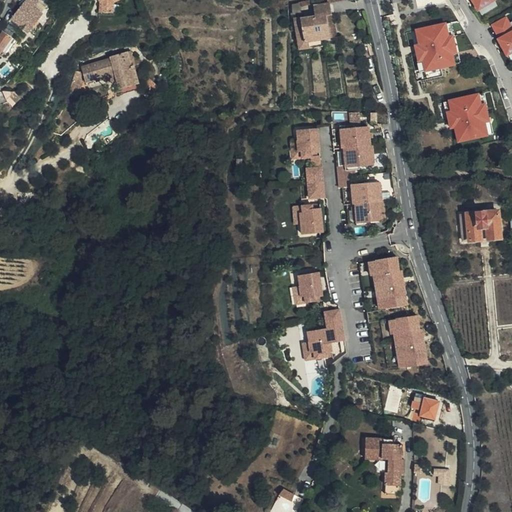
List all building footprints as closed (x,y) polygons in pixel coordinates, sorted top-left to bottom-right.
[(26,0),(13,18),(21,25),(30,32),(42,13),(34,7),(38,1),(37,0),(26,0)] [(115,2),(118,0),(100,0),(101,1),(101,11),(114,12),(115,2)] [(311,0),(310,0),(301,5),(302,8),(312,4),(311,0)] [(472,0),(479,12),(498,1),(497,0),(472,0)] [(47,7),(38,1),(34,7),(42,13),(47,7)] [(337,13),(335,2),(313,6),(315,16),(301,20),(306,42),(321,39),(336,36),(332,14),(337,13)] [(337,13),(332,14),(336,36),(342,35),(337,13)] [(511,25),(507,16),(492,24),(499,37),(497,38),(508,57),(511,54),(511,25)] [(4,31),(12,37),(21,25),(13,18),(4,31)] [(301,18),(295,19),(301,50),(322,46),(321,39),(306,42),(301,20),(301,18)] [(452,34),(449,21),(417,29),(420,43),(415,44),(419,61),(424,60),(427,72),(457,65),(455,54),(459,53),(455,34),(452,34)] [(0,53),(12,37),(4,31),(0,37),(0,53)] [(129,52),(110,57),(111,60),(82,67),(85,80),(95,77),(96,80),(115,75),(119,90),(120,90),(140,85),(135,66),(132,67),(129,52)] [(123,99),(142,94),(140,85),(120,90),(123,99)] [(483,103),(481,92),(450,99),(453,111),(448,112),(452,128),(456,127),(460,142),(490,135),(487,121),(491,120),(487,102),(483,103)] [(16,107),(24,99),(18,93),(10,101),(16,107)] [(369,124),(344,127),(346,146),(371,143),(369,124)] [(320,126),(302,127),(302,134),(300,135),(302,157),(322,155),(320,126)] [(302,134),(302,127),(291,128),(293,146),(296,146),(297,157),(302,157),(300,135),(302,134)] [(344,127),(336,128),(336,147),(346,146),(344,127)] [(371,143),(346,146),(347,151),(350,150),(352,163),(370,161),(372,161),(373,160),(374,159),(375,158),(373,143),(371,143)] [(346,146),(336,147),(336,151),(339,151),(340,165),(348,164),(352,163),(350,150),(347,151),(346,146)] [(348,164),(340,165),(343,187),(345,186),(354,185),(354,183),(352,166),(348,166),(348,164)] [(324,165),(308,166),(309,181),(314,180),(326,180),(324,165)] [(381,179),(357,182),(359,202),(362,202),(384,200),(381,179)] [(314,180),(309,181),(311,197),(327,195),(326,180),(314,180)] [(348,203),(359,202),(357,182),(355,182),(355,183),(354,183),(354,185),(345,186),(347,203),(348,203)] [(384,200),(362,202),(364,221),(384,219),(385,219),(386,218),(387,218),(387,217),(388,216),(386,200),(384,200)] [(322,202),(303,204),(304,212),(302,213),(304,235),(325,232),(322,202)] [(359,202),(348,203),(350,223),(364,221),(362,202),(359,202)] [(303,204),(293,205),(295,224),(299,223),(300,235),(304,235),(302,213),(304,212),(303,204)] [(500,237),(498,211),(460,215),(462,241),(500,237)] [(399,255),(376,259),(382,296),(384,296),(387,309),(410,305),(407,286),(404,287),(403,277),(406,277),(404,268),(401,268),(399,255)] [(376,259),(371,260),(379,310),(387,309),(384,296),(382,296),(376,259)] [(319,269),(299,272),(301,282),(299,283),(300,295),(305,294),(305,301),(323,298),(319,269)] [(299,272),(294,273),(295,283),(293,284),(295,302),(305,301),(305,294),(300,295),(299,283),(301,282),(299,272)] [(343,325),(341,309),(326,311),(328,327),(329,327),(343,325)] [(419,315),(394,319),(400,356),(403,355),(405,369),(429,365),(426,347),(425,347),(423,338),(424,338),(423,329),(421,329),(419,315)] [(394,319),(385,320),(388,336),(391,336),(397,371),(405,369),(403,355),(400,356),(394,319)] [(329,327),(328,327),(330,342),(345,340),(343,325),(329,327)] [(328,327),(307,331),(309,340),(306,340),(308,351),(312,351),(313,355),(331,352),(330,342),(328,327)] [(307,331),(303,331),(304,341),(300,341),(303,356),(313,355),(312,351),(308,351),(306,340),(309,340),(307,331)] [(435,418),(440,402),(425,398),(424,402),(416,399),(413,408),(422,410),(421,414),(435,418)] [(368,460),(380,459),(384,460),(385,474),(380,474),(381,495),(396,495),(396,473),(399,473),(399,458),(396,459),(395,443),(388,443),(388,438),(359,439),(360,460),(368,460)] [(300,495),(287,487),(283,494),(297,501),(300,495)]
